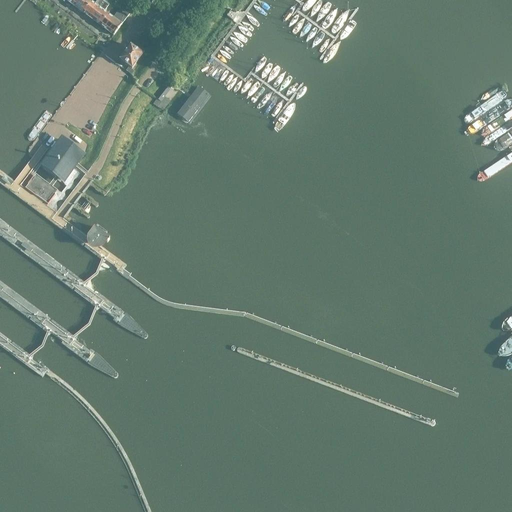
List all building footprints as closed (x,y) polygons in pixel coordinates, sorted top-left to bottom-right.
[(88,0),(80,0),(75,7),(83,14),(91,2),(88,0)] [(92,20),(106,0),(98,0),(95,5),(91,2),(83,14),(92,20)] [(104,12),(113,1),(110,0),(106,0),(92,20),(101,27),(109,16),(104,12)] [(119,23),(127,12),(122,8),(114,19),(109,16),(101,27),(114,36),(122,25),(119,23)] [(236,18),(229,13),(227,16),(233,21),(236,18)] [(132,69),(142,55),(143,53),(144,53),(143,53),(139,49),(137,52),(131,47),(120,60),(131,68),(132,69)] [(176,115),(188,124),(211,94),(199,85),(191,96),(190,97),(189,98),(176,114),(176,115)] [(152,105),(163,111),(170,102),(165,98),(171,91),(164,86),(155,98),(156,100),(152,105)] [(468,123),(502,102),(502,101),(503,101),(504,101),(504,100),(505,99),(505,98),(505,97),(505,96),(505,95),(504,94),(504,93),(503,93),(502,93),(501,92),(500,92),(499,93),(498,93),(464,115),(463,116),(463,117),(462,118),(462,119),(463,120),(463,121),(464,122),(465,123),(466,123),(467,123),(468,123)] [(503,102),(468,126),(467,126),(466,127),(466,128),(465,128),(465,129),(465,130),(465,131),(465,132),(466,132),(466,133),(467,133),(467,134),(468,134),(469,134),(470,134),(471,134),(472,133),(473,133),(510,110),(511,109),(511,108),(511,107),(511,106),(511,101),(509,101),(508,101),(507,101),(506,101),(505,101),(503,102)] [(511,109),(480,129),(478,135),(483,136),(511,118),(511,109)] [(511,119),(483,137),(480,144),(486,145),(511,128),(511,119)] [(511,130),(495,142),(492,151),(500,151),(511,142),(511,130)] [(46,170),(48,168),(53,161),(53,162),(53,161),(65,146),(72,151),(82,158),(73,169),(75,170),(75,169),(76,168),(77,168),(86,155),(61,137),(40,166),(46,170)] [(483,180),(511,161),(511,150),(477,173),(476,179),(483,180)] [(55,194),(58,191),(52,187),(53,186),(58,179),(64,184),(68,180),(73,173),(75,170),(73,169),(82,158),(72,151),(60,167),(53,161),(53,162),(53,161),(48,168),(46,170),(55,177),(54,178),(49,184),(36,174),(34,176),(28,184),(26,187),(25,187),(25,188),(48,204),(47,204),(48,205),(55,195),(56,195),(55,194)] [(53,186),(33,172),(27,167),(25,167),(23,169),(24,171),(30,176),(66,203),(73,208),(74,209),(74,208),(78,211),(77,212),(82,215),(82,214),(87,218),(89,218),(90,217),(90,215),(85,212),(84,211),(85,211),(84,210),(83,209),(81,208),(80,208),(61,192),(59,191),(58,191),(53,186)] [(56,195),(48,206),(56,213),(59,209),(57,208),(57,207),(56,205),(56,204),(57,203),(58,201),(59,201),(60,200),(61,200),(62,200),(63,201),(64,202),(68,198),(67,197),(66,197),(65,195),(65,194),(65,193),(65,191),(66,190),(67,190),(69,189),(70,189),(71,190),(72,190),(73,191),(76,186),(75,186),(74,185),(74,184),(73,183),(73,181),(74,180),(74,179),(75,178),(76,178),(77,178),(78,178),(79,178),(80,178),(81,179),(81,180),(85,175),(76,168),(75,169),(75,170),(73,173),(68,180),(64,184),(66,186),(61,192),(59,191),(58,191),(55,194),(56,195)] [(75,170),(73,173),(90,186),(90,187),(91,186),(95,189),(94,190),(98,193),(99,192),(103,196),(106,196),(112,187),(117,180),(114,178),(104,191),(93,183),(92,182),(91,181),(75,169),(75,170)] [(56,213),(47,206),(24,189),(20,186),(15,181),(0,170),(0,184),(14,195),(82,246),(84,244),(97,255),(97,256),(97,257),(101,260),(101,259),(102,259),(103,259),(117,269),(115,271),(120,274),(123,269),(127,265),(100,246),(97,247),(94,246),(92,244),(90,242),(90,238),(80,230),(66,220),(63,218),(56,213)] [(69,215),(68,215),(24,183),(18,178),(17,178),(15,181),(20,186),(24,189),(47,206),(56,213),(63,218),(66,220),(80,230),(81,228),(81,226),(76,222),(77,222),(72,219),(68,216),(69,215)] [(86,193),(85,192),(68,180),(64,184),(66,186),(81,197),(82,198),(83,197),(86,200),(86,201),(88,202),(89,203),(90,204),(90,203),(91,204),(95,207),(97,207),(98,206),(98,204),(93,200),(93,199),(89,196),(89,197),(85,194),(86,193)] [(0,234),(18,249),(72,289),(73,288),(90,301),(91,301),(91,302),(90,302),(90,303),(95,307),(96,306),(96,305),(97,305),(97,306),(114,319),(113,320),(116,323),(124,312),(99,293),(97,295),(84,285),(83,284),(83,283),(84,282),(80,279),(79,280),(78,280),(64,270),(66,268),(0,219),(0,234)] [(94,233),(90,238),(90,242),(92,244),(94,246),(97,247),(100,246),(104,240),(107,243),(110,239),(106,236),(107,234),(98,227),(96,229),(94,227),(92,231),(94,233)] [(67,333),(66,333),(49,320),(51,319),(0,280),(0,297),(28,318),(29,317),(42,327),(43,328),(43,329),(42,329),(46,332),(47,331),(48,331),(62,341),(61,343),(87,363),(95,352),(91,349),(90,350),(73,338),(72,338),(72,337),(73,336),(68,332),(68,333),(67,333)] [(11,341),(0,332),(0,345),(42,378),(45,374),(48,370),(49,369),(44,366),(42,367),(30,358),(29,357),(29,356),(30,355),(25,352),(24,353),(23,353),(10,343),(11,341)]
